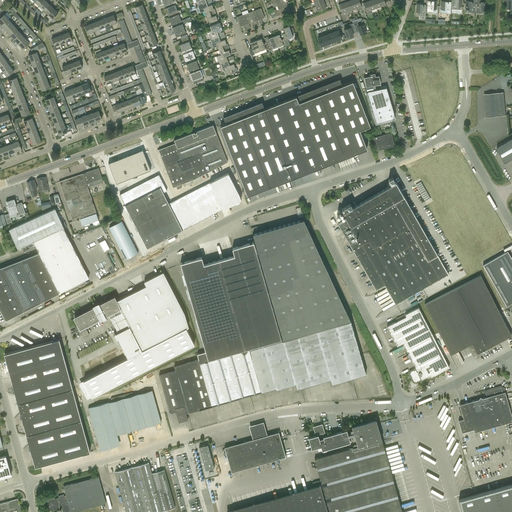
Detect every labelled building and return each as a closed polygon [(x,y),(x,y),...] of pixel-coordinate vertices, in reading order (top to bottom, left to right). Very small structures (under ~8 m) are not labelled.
[(37,11),(40,7),(43,10),(49,4),(44,0),(39,6),(35,10),(37,11)] [(175,5),(173,0),(161,0),(165,8),(175,5)] [(200,13),(204,11),(203,8),(208,6),(207,4),(212,2),(211,0),(210,0),(197,5),(200,13)] [(351,10),(356,8),(353,0),(350,0),(348,1),(351,10)] [(353,0),(356,8),(361,6),(358,0),(353,0)] [(366,12),(371,10),(367,0),(366,0),(366,2),(363,3),(366,12)] [(367,0),(371,10),(376,8),(372,0),(370,0),(369,0),(367,0)] [(372,0),(376,8),(381,7),(378,0),(372,0)] [(431,2),(427,2),(427,12),(433,12),(433,9),(437,9),(437,1),(431,0),(431,2)] [(461,0),(451,0),(451,9),(461,10),(461,0)] [(342,13),(347,12),(343,1),(341,2),(342,3),(338,4),(342,13)] [(347,12),(351,10),(348,1),(345,2),(345,1),(343,1),(347,12)] [(450,13),(451,3),(447,3),(447,1),(441,1),(441,10),(444,10),(444,13),(450,13)] [(475,1),(466,1),(465,10),(469,10),(468,13),(475,13),(475,1)] [(476,13),(482,14),(486,14),(486,2),(476,1),(476,13)] [(274,11),(275,14),(289,9),(286,3),(277,6),(278,10),(274,11)] [(325,5),(326,4),(326,3),(315,7),(317,12),(326,8),(325,5)] [(416,3),(416,12),(419,12),(419,15),(425,16),(426,6),(422,6),(422,4),(416,3)] [(43,10),(48,14),(53,9),(49,4),(43,10)] [(135,7),(137,13),(144,10),(142,4),(135,7)] [(179,14),(182,13),(180,10),(177,11),(175,5),(165,8),(169,18),(179,14)] [(204,11),(206,15),(216,12),(214,9),(212,5),(208,6),(203,8),(204,11)] [(261,8),(254,11),(260,24),(262,23),(261,19),(264,18),(261,8)] [(58,13),(53,9),(48,14),(52,19),(58,13)] [(291,15),(289,9),(275,14),(276,16),(280,15),(281,19),(291,15)] [(146,16),(144,10),(137,13),(139,19),(146,16)] [(257,25),(260,24),(254,11),(248,13),(252,22),(255,21),(257,25)] [(217,15),(216,12),(206,15),(209,23),(217,20),(216,15),(217,15)] [(249,24),(252,22),(248,13),(242,15),(247,29),(250,28),(249,24)] [(186,19),(181,21),(179,14),(169,18),(172,28),(182,24),(187,22),(186,19)] [(0,18),(0,23),(2,25),(8,20),(4,15),(0,18)] [(113,15),(108,17),(110,25),(116,23),(113,15)] [(245,30),(247,29),(242,15),(236,17),(240,27),(243,26),(245,30)] [(149,22),(146,16),(139,19),(141,24),(149,22)] [(105,27),(110,25),(108,17),(102,19),(105,27)] [(102,19),(96,22),(99,29),(105,27),(102,19)] [(2,25),(6,30),(12,24),(8,20),(2,25)] [(93,31),(99,29),(96,22),(91,24),(93,31)] [(151,27),(149,22),(141,24),(143,30),(151,27)] [(353,23),(356,32),(359,31),(360,35),(366,33),(363,24),(359,26),(357,22),(353,23)] [(210,26),(211,31),(213,34),(221,31),(222,31),(220,23),(210,26)] [(6,30),(10,35),(17,29),(12,24),(6,30)] [(88,34),(93,31),(91,24),(85,26),(88,34)] [(186,34),(182,24),(172,28),(176,37),(186,34)] [(293,27),(290,28),(289,26),(283,29),(285,33),(282,34),(284,40),(285,41),(288,40),(287,39),(293,37),(292,34),(295,33),(293,27)] [(353,26),(344,30),(347,38),(353,36),(352,34),(355,33),(353,26)] [(153,33),(151,27),(143,30),(145,36),(153,33)] [(10,35),(14,39),(21,34),(17,29),(10,35)] [(338,30),(333,32),(336,41),(342,39),(338,30)] [(207,32),(210,40),(224,34),(223,32),(221,33),(221,31),(213,34),(211,31),(207,32)] [(69,32),(63,34),(66,42),(72,40),(69,32)] [(331,43),(336,41),(333,32),(328,34),(331,43)] [(155,39),(153,33),(145,36),(148,41),(155,39)] [(14,39),(18,44),(25,39),(21,34),(14,39)] [(60,44),(66,42),(63,34),(57,37),(60,44)] [(213,48),(217,46),(216,43),(220,41),(220,39),(225,37),(224,34),(210,40),(213,48)] [(331,43),(328,34),(323,36),(326,44),(331,43)] [(286,45),(285,41),(284,40),(281,41),(279,35),(274,37),(277,47),(283,45),(283,46),(286,45)] [(326,44),(323,36),(318,38),(321,46),(326,44)] [(54,46),(60,44),(57,37),(51,39),(54,46)] [(192,51),(189,41),(187,37),(186,38),(181,39),(183,43),(179,45),(183,55),(192,51)] [(272,49),(277,47),(274,37),(268,39),(270,45),(267,46),(269,49),(269,52),(272,50),(272,49)] [(266,50),(269,49),(267,46),(266,42),(264,43),(262,38),(256,40),(260,51),(265,49),(266,50)] [(29,43),(25,39),(18,44),(23,49),(29,43)] [(157,45),(155,39),(148,41),(150,47),(157,45)] [(225,40),(220,41),(216,43),(217,46),(219,50),(228,47),(227,44),(226,44),(225,40)] [(256,40),(250,43),(252,48),(249,48),(252,55),(255,54),(254,53),(260,51),(256,40)] [(33,53),(28,55),(31,61),(39,58),(36,50),(45,47),(42,42),(31,49),(33,53)] [(124,43),(118,46),(121,53),(127,51),(127,50),(129,49),(127,44),(125,45),(124,43)] [(118,46),(113,48),(115,55),(121,53),(118,46)] [(219,50),(220,55),(221,58),(226,56),(230,55),(229,50),(230,50),(228,47),(219,50)] [(113,48),(107,50),(110,57),(115,55),(113,48)] [(107,50),(101,52),(104,59),(110,57),(107,50)] [(152,53),(154,59),(162,56),(159,50),(152,53)] [(196,61),(192,51),(183,55),(186,64),(196,61)] [(101,52),(95,54),(98,62),(104,59),(101,52)] [(228,61),(233,59),(232,56),(227,58),(226,56),(221,58),(220,55),(216,56),(219,64),(228,61)] [(154,59),(156,65),(164,62),(162,56),(154,59)] [(41,64),(39,58),(31,61),(33,67),(41,64)] [(80,60),(74,63),(77,70),(82,68),(80,60)] [(0,65),(0,67),(2,71),(10,66),(6,61),(0,65)] [(200,70),(196,61),(186,64),(190,74),(200,70)] [(229,65),(228,61),(219,64),(222,72),(226,70),(225,67),(229,65)] [(156,65),(159,70),(166,68),(164,62),(156,65)] [(74,63),(68,65),(71,72),(77,70),(74,63)] [(45,67),(42,67),(41,64),(33,67),(35,73),(43,70),(45,69),(45,67)] [(233,64),(229,65),(225,67),(226,70),(227,75),(237,71),(236,68),(235,68),(233,64)] [(65,74),(71,72),(68,65),(62,67),(65,74)] [(2,75),(4,73),(7,77),(14,71),(10,66),(2,71),(0,73),(2,75)] [(136,73),(135,71),(137,71),(135,66),(133,66),(127,68),(130,75),(136,73)] [(127,68),(121,70),(124,77),(130,75),(127,68)] [(159,70),(161,76),(168,73),(166,68),(159,70)] [(46,76),(43,70),(35,73),(37,79),(46,76)] [(118,80),(124,77),(121,70),(116,72),(118,80)] [(204,80),(203,80),(200,70),(190,74),(194,84),(202,81),(203,83),(205,82),(205,80),(204,80)] [(113,82),(118,80),(116,72),(110,74),(113,82)] [(161,76),(163,82),(170,79),(168,73),(161,76)] [(386,87),(381,89),(380,84),(381,84),(379,76),(375,77),(374,73),(370,74),(370,76),(364,78),(366,88),(365,90),(366,91),(377,123),(395,118),(386,87)] [(107,84),(110,83),(113,90),(110,91),(111,93),(116,91),(115,89),(113,82),(110,74),(104,77),(107,84)] [(48,82),(46,76),(37,79),(40,85),(48,82)] [(8,80),(10,86),(19,83),(16,77),(8,80)] [(163,82),(165,88),(173,85),(170,79),(163,82)] [(226,124),(220,126),(247,196),(366,149),(359,130),(370,127),(352,82),(342,86),(339,80),(264,109),(262,102),(223,117),(226,124)] [(50,88),(48,82),(40,85),(42,91),(50,88)] [(21,89),(19,83),(10,86),(13,92),(21,89)] [(88,83),(82,85),(85,93),(91,91),(88,83)] [(82,85),(76,87),(79,95),(85,93),(82,85)] [(173,85),(165,88),(167,93),(175,91),(173,85)] [(73,98),(79,95),(76,87),(70,89),(73,98)] [(13,92),(15,98),(23,95),(21,89),(13,92)] [(70,89),(64,92),(67,100),(73,98),(70,89)] [(403,89),(401,89),(410,138),(411,140),(422,138),(419,134),(420,130),(420,128),(418,129),(417,125),(414,125),(413,123),(412,116),(415,113),(418,113),(414,112),(415,109),(414,108),(417,107),(417,110),(418,110),(420,114),(417,94),(415,95),(413,101),(411,98),(409,97),(409,95),(407,95),(404,91),(403,89)] [(484,94),(486,117),(499,116),(500,131),(511,130),(511,114),(505,115),(503,92),(484,94)] [(144,94),(143,94),(142,93),(137,94),(138,96),(140,104),(146,102),(144,94)] [(15,98),(17,104),(25,101),(23,95),(15,98)] [(45,99),(48,106),(56,102),(54,96),(45,99)] [(138,96),(132,99),(135,106),(140,104),(138,96)] [(132,99),(126,101),(129,108),(135,106),(132,99)] [(17,104),(19,110),(28,107),(25,101),(17,104)] [(126,101),(121,103),(123,110),(129,108),(126,101)] [(58,108),(56,102),(48,106),(50,111),(58,108)] [(118,113),(123,110),(121,103),(115,105),(118,113)] [(177,104),(166,108),(168,113),(179,109),(177,104)] [(30,113),(28,107),(19,110),(22,116),(30,113)] [(60,114),(58,108),(50,111),(52,117),(60,114)] [(99,111),(92,113),(96,121),(102,119),(99,111)] [(90,124),(96,121),(92,113),(87,115),(90,124)] [(8,114),(2,116),(5,125),(11,122),(8,114)] [(52,117),(54,123),(62,120),(60,114),(52,117)] [(84,126),(90,124),(87,115),(81,118),(84,126)] [(24,121),(26,127),(34,124),(32,118),(24,121)] [(78,128),(84,126),(81,118),(75,120),(78,128)] [(54,123),(56,129),(65,126),(62,120),(54,123)] [(36,130),(34,124),(26,127),(28,133),(36,130)] [(174,140),(175,143),(158,150),(173,188),(194,179),(227,162),(213,125),(174,140)] [(67,132),(65,126),(56,129),(59,135),(67,132)] [(39,136),(36,130),(28,133),(31,139),(39,136)] [(395,146),(391,133),(373,138),(376,151),(395,146)] [(41,142),(39,136),(31,139),(33,145),(41,142)] [(511,159),(511,139),(496,148),(505,163),(511,159)] [(18,141),(12,143),(15,151),(21,149),(18,141)] [(12,143),(6,145),(9,154),(15,151),(12,143)] [(6,145),(0,148),(3,156),(9,154),(6,145)] [(143,149),(109,162),(117,183),(151,169),(143,149)] [(99,219),(88,187),(103,182),(98,168),(59,182),(72,221),(80,219),(82,225),(99,219)] [(158,174),(120,195),(121,198),(128,211),(132,220),(139,233),(147,248),(159,242),(190,226),(222,210),(228,207),(241,200),(228,173),(174,200),(168,203),(167,202),(163,193),(167,191),(158,174)] [(39,191),(48,189),(46,177),(37,179),(39,191)] [(448,274),(396,182),(395,182),(392,177),(388,180),(390,184),(391,184),(391,185),(352,207),(350,204),(341,209),(343,212),(343,213),(347,219),(338,224),(376,290),(384,285),(395,305),(448,274)] [(32,197),(37,195),(35,189),(37,188),(34,180),(26,183),(32,197)] [(424,201),(429,198),(421,181),(416,184),(424,201)] [(55,204),(61,202),(58,194),(53,195),(54,196),(49,197),(51,205),(55,204)] [(10,218),(10,217),(11,219),(17,218),(16,216),(25,213),(22,202),(16,204),(14,199),(6,201),(8,208),(7,208),(10,218)] [(0,309),(6,321),(78,283),(52,234),(64,228),(55,208),(9,229),(18,248),(33,241),(39,253),(28,257),(27,255),(4,264),(5,266),(0,268),(0,309)] [(197,354),(198,360),(174,367),(175,371),(159,375),(169,412),(171,413),(176,412),(179,422),(188,420),(185,410),(186,410),(187,411),(275,386),(276,389),(295,383),(296,388),(330,379),(332,383),(366,374),(350,320),(303,220),(252,234),(259,257),(258,257),(253,242),(232,248),(234,255),(204,264),(202,257),(180,263),(205,352),(197,354)] [(107,231),(110,230),(125,259),(138,253),(122,221),(109,228),(107,224),(104,226),(107,231)] [(511,259),(507,251),(483,265),(506,306),(511,302),(511,259)] [(114,297),(74,318),(80,329),(100,319),(100,320),(105,317),(105,316),(108,314),(117,331),(114,333),(117,339),(118,338),(128,358),(84,381),(92,397),(194,344),(186,328),(188,327),(184,313),(163,272),(144,282),(146,285),(116,301),(114,297)] [(511,335),(480,275),(424,304),(450,354),(472,343),(477,353),(511,335)] [(403,343),(415,367),(409,371),(408,374),(412,382),(416,384),(425,379),(425,377),(430,375),(431,377),(449,367),(418,308),(405,315),(406,317),(387,327),(397,346),(403,343)] [(4,354),(35,467),(90,452),(59,339),(4,354)] [(506,423),(507,423),(508,425),(511,423),(511,417),(504,389),(500,387),(485,391),(487,397),(482,398),(480,397),(478,399),(459,405),(460,408),(459,408),(459,410),(460,414),(461,415),(462,419),(458,421),(462,433),(473,429),(474,432),(506,423)] [(152,390),(89,408),(100,450),(110,448),(107,438),(161,423),(152,390)] [(402,511),(382,440),(377,424),(376,419),(352,426),(357,447),(314,459),(329,511),(402,511)] [(350,442),(346,430),(323,437),(322,432),(317,433),(318,435),(308,438),(311,449),(321,447),(322,450),(350,442)] [(280,437),(278,432),(224,447),(231,472),(285,457),(280,437)] [(199,447),(205,470),(214,468),(208,445),(205,445),(199,447)] [(0,457),(0,477),(11,475),(10,472),(11,472),(10,469),(9,469),(6,456),(0,457)] [(175,508),(164,470),(151,473),(149,463),(115,472),(125,511),(162,511),(175,508)] [(178,475),(171,475),(180,504),(182,505),(181,507),(182,511),(183,511),(185,510),(184,509),(184,508),(185,509),(188,508),(187,506),(189,502),(189,498),(191,495),(193,495),(195,492),(199,494),(197,497),(201,497),(200,495),(199,495),(201,491),(200,491),(200,488),(187,488),(184,486),(185,484),(183,484),(182,482),(178,479),(178,475)] [(73,511),(106,503),(98,476),(63,486),(66,495),(64,496),(63,495),(58,496),(58,498),(55,499),(52,498),(48,499),(46,501),(45,504),(46,508),(49,510),(52,511),(55,510),(57,507),(59,509),(61,509),(62,511),(73,511)] [(510,511),(511,483),(475,494),(458,499),(461,511),(510,511)] [(327,511),(321,487),(230,511),(327,511)] [(0,511),(20,511),(21,511),(18,499),(0,503),(0,511)]
